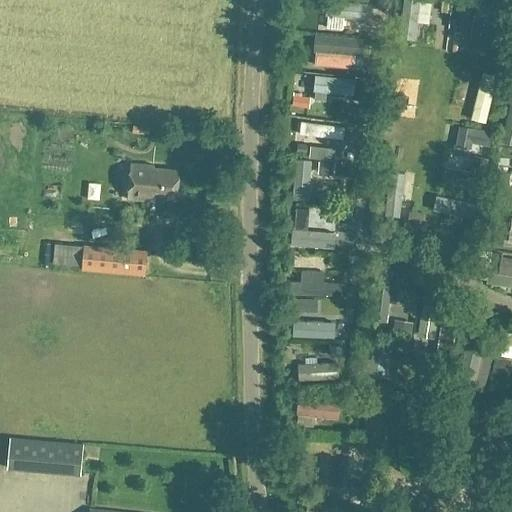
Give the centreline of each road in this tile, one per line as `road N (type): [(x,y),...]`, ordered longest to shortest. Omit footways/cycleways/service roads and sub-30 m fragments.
road 1 (unclassified): [(258,511),(243,334),(245,85),(258,0)]
road 2 (unknown): [(511,296),(411,251),(371,244),(375,109)]
